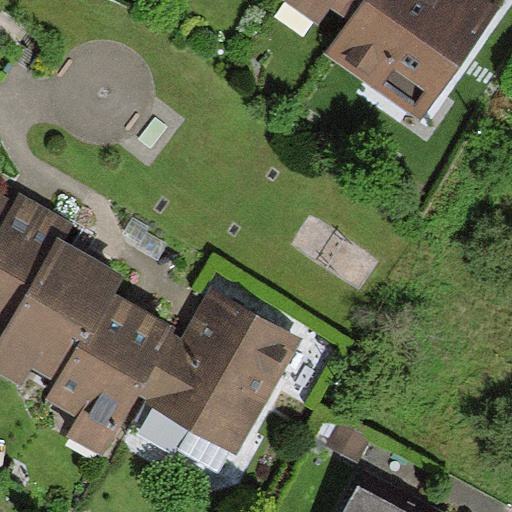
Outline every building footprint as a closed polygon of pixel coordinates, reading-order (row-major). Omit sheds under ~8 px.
[(284,0),(319,24),(333,3),(355,18),(367,0),(284,0)] [(492,8),(480,0),(367,0),(355,18),(330,53),(419,114),(492,8)] [(0,328),(50,234),(60,216),(11,190),(5,201),(0,198),(0,328)] [(119,270),(50,234),(0,328),(0,377),(18,387),(26,371),(57,387),(106,295),(119,270)] [(236,455),(298,338),(205,290),(181,334),(171,329),(134,401),(236,455)] [(106,295),(57,387),(46,409),(75,424),(67,438),(104,457),(134,401),(171,329),(106,295)] [(362,443),(334,428),(323,447),(350,463),(362,443)] [(407,511),(363,488),(349,511),(407,511)]
